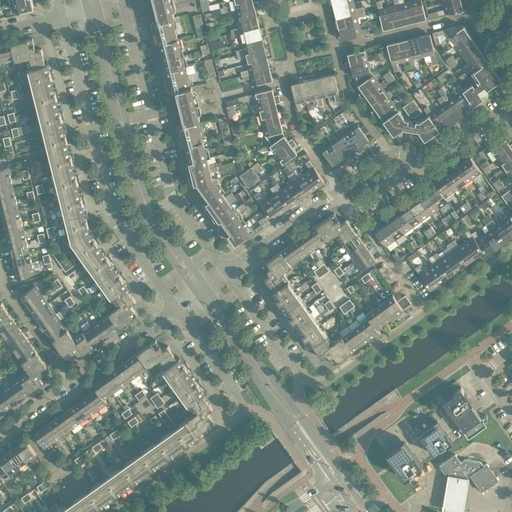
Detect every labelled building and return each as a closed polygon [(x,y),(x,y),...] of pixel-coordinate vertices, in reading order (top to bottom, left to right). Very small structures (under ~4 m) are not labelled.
[(13,0),(16,10),(17,10),(18,14),(33,11),(32,6),(34,6),(32,0),(13,0)] [(175,28),(177,28),(169,0),(153,0),(159,20),(154,21),(157,33),(175,28)] [(252,0),(233,0),(236,10),(258,4),(258,0),(253,1),(252,0)] [(378,9),(383,29),(394,26),(389,6),(383,8),(381,0),(376,1),(378,9)] [(394,0),(395,4),(389,6),(394,26),(405,24),(398,0),(394,0)] [(403,0),(398,0),(405,24),(415,21),(414,19),(410,1),(404,2),(403,0)] [(412,0),(410,1),(414,19),(415,21),(426,18),(425,16),(421,0),(412,0)] [(465,0),(452,0),(443,3),(444,9),(437,11),(438,15),(445,13),(463,9),(462,2),(466,1),(465,0)] [(354,2),(336,7),(334,7),(336,18),(338,17),(364,11),(363,7),(355,8),(354,2)] [(258,4),(236,10),(239,20),(254,17),(257,16),(255,9),(259,8),(258,4)] [(364,11),(338,17),(336,18),(339,28),(341,28),(359,23),(357,17),(365,15),(364,11)] [(200,13),(193,15),(198,37),(206,36),(200,13)] [(259,27),(257,16),(254,17),(239,20),(236,21),(238,27),(230,29),(232,34),(257,27),(259,27)] [(359,23),(341,28),(339,28),(341,39),(362,34),(369,32),(368,28),(361,30),(359,23)] [(448,36),(455,45),(470,34),(463,25),(448,36)] [(262,37),(259,27),(257,27),(232,34),(233,38),(240,36),(242,42),(262,37)] [(175,28),(157,33),(159,43),(162,43),(164,53),(168,68),(166,69),(168,79),(186,75),(175,28)] [(430,33),(419,36),(424,56),(430,54),(432,62),(436,61),(434,53),(435,53),(430,33)] [(470,34),(455,45),(461,54),(476,43),(470,34)] [(419,36),(408,38),(415,66),(419,65),(417,57),(424,56),(419,36)] [(262,37),(242,42),(243,48),(236,50),(237,55),(265,48),(262,37)] [(32,38),(11,43),(15,61),(25,58),(28,68),(45,64),(45,63),(43,54),(41,48),(35,49),(32,38)] [(408,38),(398,41),(402,61),(409,60),(411,67),(415,66),(408,38)] [(218,41),(211,42),(212,49),(219,47),(218,41)] [(387,44),(387,46),(392,64),(394,71),(398,70),(396,63),(402,61),(398,41),(387,44)] [(15,61),(11,43),(0,45),(0,46),(4,63),(15,61)] [(476,43),(461,54),(468,62),(483,52),(476,43)] [(265,48),(237,55),(238,59),(245,57),(247,63),(267,58),(265,48)] [(368,60),(365,49),(348,53),(349,61),(345,62),(346,65),(368,60)] [(474,71),(489,61),(483,52),(468,62),(474,71)] [(216,76),(211,58),(211,55),(205,57),(206,60),(204,60),(208,78),(216,76)] [(452,55),(445,59),(448,63),(454,59),(452,55)] [(270,69),(267,58),(247,63),(248,69),(241,71),(242,76),(270,69)] [(368,60),(346,65),(347,69),(351,68),(353,75),(356,75),(355,74),(371,70),(368,60)] [(505,86),(500,80),(502,78),(489,61),(474,71),(480,80),(478,81),(477,80),(463,89),(474,104),(483,98),(482,96),(486,93),(482,87),(484,86),(487,89),(493,85),(497,91),(505,86)] [(45,64),(28,68),(33,89),(53,84),(51,77),(54,76),(52,70),(50,71),(48,63),(45,63),(45,64)] [(453,75),(448,68),(444,71),(449,77),(453,75)] [(272,80),(270,69),(242,76),(243,80),(251,78),(252,85),(272,80)] [(371,70),(355,74),(356,75),(358,85),(362,91),(359,93),(361,97),(380,83),(371,71),(371,70)] [(444,71),(441,74),(445,80),(449,77),(444,71)] [(334,73),(323,75),(328,96),(334,94),(336,102),(340,101),(338,93),(339,93),(334,73)] [(195,102),(191,86),(188,74),(186,75),(168,79),(171,91),(176,90),(180,106),(195,102)] [(392,74),(386,78),(388,82),(395,78),(392,74)] [(445,80),(441,74),(437,76),(441,82),(445,80)] [(312,78),(313,80),(319,106),(323,105),(322,97),(328,96),(323,75),(312,78)] [(319,106),(313,80),(312,78),(302,81),(307,101),(313,99),(315,107),(319,106)] [(291,83),(291,85),(296,103),(298,111),(302,110),(300,102),(307,101),(302,81),(291,83)] [(371,103),(386,92),(380,83),(361,97),(363,100),(367,97),(371,103)] [(463,89),(459,83),(455,86),(460,92),(454,96),(467,113),(476,106),(474,104),(463,89)] [(59,97),(57,91),(55,92),(53,84),(33,89),(38,110),(58,105),(56,98),(59,97)] [(272,88),(254,92),(257,103),(279,98),(278,94),(274,95),(272,88)] [(373,114),(392,101),(386,92),(371,103),(375,108),(371,111),(373,114)] [(404,92),(398,96),(401,100),(407,95),(404,92)] [(445,93),(441,96),(458,119),(467,113),(454,96),(449,99),(445,93)] [(458,119),(441,96),(437,98),(442,105),(437,108),(449,125),(458,119)] [(238,98),(226,101),(227,106),(234,105),(239,103),(238,98)] [(279,98),(257,103),(260,114),(277,109),(276,103),(280,102),(279,98)] [(413,99),(403,106),(410,116),(414,117),(422,112),(413,99)] [(392,101),(373,114),(376,117),(379,115),(383,120),(398,110),(392,101)] [(195,102),(180,106),(184,122),(179,124),(182,135),(200,131),(202,130),(195,102)] [(58,105),(38,110),(44,131),(64,127),(62,119),(64,118),(63,112),(60,113),(58,105)] [(449,125),(437,108),(431,112),(427,106),(423,108),(428,115),(439,130),(438,130),(440,132),(449,125)] [(285,119),(284,115),(279,116),(277,109),(260,114),(262,124),(285,119)] [(439,130),(428,115),(419,121),(416,120),(415,120),(413,120),(405,118),(398,110),(383,120),(384,121),(386,119),(392,127),(389,129),(394,134),(403,128),(413,130),(418,130),(425,140),(430,135),(429,133),(437,128),(438,130),(439,130)] [(341,113),(337,115),(342,122),(346,119),(341,113)] [(226,116),(218,118),(225,145),(232,143),(226,116)] [(285,119),(262,124),(265,135),(271,144),(284,135),(284,134),(281,124),(285,123),(285,119)] [(368,139),(364,133),(368,130),(364,124),(360,127),(358,124),(349,131),(362,150),(365,147),(362,144),(368,139)] [(324,125),(320,128),(324,134),(328,132),(324,125)] [(11,128),(13,136),(19,135),(17,127),(11,128)] [(64,127),(44,131),(49,153),(69,148),(67,140),(70,140),(68,134),(65,134),(64,127)] [(324,134),(320,128),(316,131),(321,137),(324,134)] [(208,163),(203,141),(200,131),(182,135),(185,146),(187,145),(191,160),(189,161),(192,172),(217,166),(216,162),(216,161),(208,163)] [(362,150),(349,131),(340,137),(350,152),(356,148),(359,152),(362,150)] [(288,141),(284,135),(271,144),(269,145),(275,154),(294,141),(292,138),(288,141)] [(501,136),(489,145),(492,148),(490,149),(497,159),(511,147),(511,142),(510,145),(505,139),(504,139),(501,136)] [(350,152),(340,137),(331,143),(344,162),(348,160),(345,156),(350,152)] [(11,144),(10,140),(4,142),(5,146),(7,145),(8,151),(12,150),(11,144)] [(294,141),(275,154),(282,164),(297,153),(293,147),(296,144),(294,141)] [(344,162),(331,143),(322,150),(332,165),(339,161),(341,164),(344,162)] [(511,147),(497,159),(503,167),(511,160),(511,147)] [(69,148),(49,153),(50,156),(54,174),(74,169),(72,161),(75,161),(73,155),(71,155),(69,148)] [(470,157),(461,163),(472,178),(481,172),(470,157)] [(310,169),(304,172),(315,187),(324,181),(313,166),(309,160),(305,162),(310,169)] [(511,160),(503,167),(509,176),(511,174),(511,160)] [(486,161),(480,165),(483,169),(489,164),(486,161)] [(254,170),(260,166),(257,162),(251,166),(254,170)] [(461,163),(452,170),(463,185),(472,178),(461,163)] [(489,164),(483,169),(485,172),(491,168),(489,164)] [(225,196),(212,178),(211,172),(218,170),(217,166),(192,172),(194,183),(197,182),(209,199),(206,201),(213,211),(234,195),(231,192),(225,196)] [(251,166),(247,169),(239,175),(248,188),(260,179),(256,174),(254,170),(251,166)] [(256,174),(262,169),(260,166),(254,170),(256,174)] [(0,168),(0,180),(11,178),(8,167),(0,168)] [(74,169),(54,174),(59,195),(79,190),(77,182),(80,182),(78,175),(76,176),(74,169)] [(295,170),(291,172),(306,194),(315,187),(304,172),(299,176),(295,170)] [(452,170),(443,176),(454,191),(463,185),(452,170)] [(306,194),(291,172),(287,175),(292,181),(287,185),(297,200),(306,194)] [(232,184),(238,179),(236,176),(229,180),(232,184)] [(434,183),(437,187),(437,186),(445,198),(445,197),(454,191),(443,176),(434,183)] [(11,178),(0,180),(0,191),(14,188),(11,178)] [(277,182),(273,185),(289,206),(297,200),(287,185),(282,189),(277,182)] [(501,182),(495,186),(498,190),(504,186),(501,182)] [(38,193),(44,192),(42,183),(36,185),(38,193)] [(289,206),(273,185),(270,188),(274,194),(269,198),(280,213),(289,206)] [(445,198),(437,186),(437,187),(428,193),(439,208),(448,201),(445,197),(445,198)] [(0,202),(16,199),(14,188),(0,191),(0,202)] [(484,188),(481,191),(485,197),(489,195),(484,188)] [(511,188),(501,195),(510,208),(511,206),(511,188)] [(79,190),(59,195),(65,216),(85,211),(83,203),(85,203),(84,196),(81,197),(79,190)] [(485,197),(481,191),(477,194),(481,200),(485,197)] [(250,232),(243,222),(230,204),(237,199),(236,199),(240,197),(237,193),(234,195),(213,211),(219,220),(221,218),(230,231),(228,233),(235,242),(242,237),(245,241),(270,223),(265,216),(258,220),(261,224),(250,232)] [(439,208),(428,193),(419,199),(430,214),(439,208)] [(280,213),(269,198),(264,201),(259,195),(256,198),(260,204),(271,219),(280,213)] [(19,209),(16,199),(0,202),(0,208),(1,214),(19,209)] [(419,199),(411,205),(421,220),(430,214),(419,199)] [(468,210),(463,203),(459,206),(464,212),(468,210)] [(43,214),(49,213),(47,204),(41,206),(43,214)] [(411,205),(402,212),(413,227),(421,220),(411,205)] [(511,215),(511,214),(506,208),(503,211),(507,217),(502,221),(511,234),(511,215)] [(19,209),(1,214),(4,224),(21,220),(19,209)] [(85,211),(65,216),(70,238),(73,237),(90,232),(88,225),(91,224),(89,218),(86,219),(85,211)] [(413,227),(402,212),(393,218),(404,233),(413,227)] [(356,232),(352,227),(350,224),(346,219),(341,222),(334,213),(316,225),(327,240),(335,234),(341,243),(356,232)] [(511,234),(502,221),(497,224),(489,213),(485,216),(489,221),(504,242),(509,238),(511,241),(511,234)] [(449,214),(445,216),(450,223),(453,220),(449,214)] [(40,220),(39,215),(33,217),(34,221),(35,221),(37,227),(42,226),(41,220),(40,220)] [(450,223),(445,216),(441,219),(446,225),(450,223)] [(393,218),(384,224),(395,239),(404,233),(393,218)] [(24,231),(21,220),(4,224),(7,235),(24,231)] [(504,242),(489,221),(485,223),(490,230),(484,233),(498,252),(501,250),(498,246),(504,242)] [(395,239),(384,224),(375,231),(386,246),(395,239)] [(327,240),(316,225),(307,232),(318,246),(327,240)] [(49,240),(56,238),(53,226),(46,227),(49,240)] [(431,226),(427,229),(432,235),(436,233),(431,226)] [(432,235),(427,229),(424,232),(428,238),(432,235)] [(483,251),(471,233),(468,229),(465,232),(469,238),(464,242),(474,257),(483,251)] [(27,241),(24,231),(7,235),(9,245),(27,241)] [(498,252),(484,233),(479,237),(475,231),(471,233),(483,251),(486,255),(492,251),(495,254),(498,252)] [(90,232),(73,237),(74,243),(73,244),(85,261),(102,249),(98,244),(100,242),(96,237),(94,238),(90,232)] [(318,246),(307,232),(299,238),(309,253),(318,246)] [(356,232),(341,243),(348,251),(362,241),(356,232)] [(309,253),(299,238),(290,244),(300,259),(309,253)] [(414,239),(410,242),(414,248),(418,245),(414,239)] [(474,257),(464,242),(458,246),(454,240),(450,242),(465,264),(474,257)] [(29,252),(27,241),(9,245),(12,256),(29,252)] [(362,241),(348,251),(354,260),(368,250),(362,241)] [(406,244),(411,250),(414,248),(410,242),(406,244)] [(465,264),(450,242),(447,245),(451,251),(446,255),(457,270),(465,264)] [(300,259),(290,244),(281,251),(291,266),(300,259)] [(67,262),(57,248),(52,252),(65,271),(76,263),(72,258),(67,262)] [(102,249),(85,261),(98,280),(115,268),(111,261),(113,260),(109,254),(107,256),(102,249)] [(368,250),(354,260),(360,269),(375,259),(368,250)] [(282,272),(291,266),(281,251),(262,264),(269,274),(264,277),(268,282),(274,290),(289,280),(282,272)] [(32,262),(29,252),(12,256),(15,266),(32,262)] [(395,252),(392,254),(396,261),(400,258),(395,252)] [(457,270),(446,255),(441,258),(436,252),(433,255),(448,276),(457,270)] [(448,276),(433,255),(429,257),(433,264),(428,267),(439,282),(448,276)] [(32,262),(15,266),(17,277),(35,273),(32,262)] [(439,282),(428,267),(423,271),(419,265),(415,267),(419,274),(430,289),(439,282)] [(128,286),(123,279),(126,278),(122,272),(120,274),(115,268),(98,280),(112,298),(126,287),(128,286)] [(301,298),(289,280),(274,290),(272,292),(276,298),(274,300),(278,305),(280,304),(285,310),(301,298)] [(21,295),(28,304),(42,294),(36,285),(21,295)] [(137,314),(130,304),(136,300),(132,295),(130,292),(126,287),(112,298),(117,306),(108,312),(119,327),(137,314)] [(42,294),(28,304),(34,313),(48,303),(42,294)] [(393,295),(384,301),(396,318),(400,315),(398,313),(403,309),(397,300),(393,295)] [(399,299),(397,300),(403,309),(411,303),(405,295),(399,299)] [(301,298),(285,310),(289,316),(287,318),(291,323),(293,322),(297,328),(314,316),(301,298)] [(384,301),(375,307),(385,322),(390,319),(392,321),(396,318),(384,301)] [(0,323),(11,315),(5,307),(1,302),(0,302),(0,323)] [(40,322),(55,312),(48,303),(34,313),(40,322)] [(385,322),(375,307),(365,314),(368,317),(378,331),(379,330),(382,328),(380,325),(385,322)] [(46,331),(61,320),(55,312),(40,322),(46,331)] [(119,327),(108,312),(100,319),(112,336),(116,333),(114,331),(119,327)] [(11,315),(0,323),(0,330),(3,335),(17,324),(11,315)] [(327,334),(314,316),(297,328),(302,334),(300,336),(303,341),(306,339),(310,346),(312,344),(327,334)] [(378,331),(368,317),(359,323),(370,338),(375,334),(377,337),(381,334),(379,330),(378,331)] [(112,336),(100,319),(91,325),(101,340),(106,336),(108,339),(112,336)] [(53,339),(67,329),(61,320),(46,331),(53,339)] [(370,338),(359,323),(351,329),(363,347),(367,344),(365,341),(370,338)] [(17,324),(3,335),(9,344),(24,333),(17,324)] [(101,340),(91,325),(82,331),(93,346),(101,340)] [(67,329),(53,339),(66,358),(75,350),(79,356),(84,352),(93,346),(82,331),(73,338),(67,329)] [(363,347),(351,329),(342,336),(352,351),(357,347),(359,349),(363,347)] [(24,333),(9,344),(15,352),(30,342),(24,333)] [(327,334),(312,344),(318,353),(322,357),(327,354),(334,364),(352,351),(342,336),(333,342),(327,334)] [(177,358),(173,353),(171,350),(168,345),(163,349),(155,339),(137,352),(147,367),(156,361),(162,369),(177,358)] [(30,342),(15,352),(22,361),(36,351),(30,342)] [(36,351),(22,361),(28,370),(19,376),(30,391),(38,385),(43,381),(40,376),(49,369),(36,351)] [(137,352),(128,359),(138,373),(147,367),(137,352)] [(177,358),(162,369),(175,387),(192,375),(187,369),(190,367),(186,362),(184,363),(179,357),(177,358)] [(128,359),(119,365),(130,380),(138,373),(128,359)] [(119,365),(111,371),(121,386),(130,380),(119,365)] [(111,371),(102,377),(112,392),(121,386),(111,371)] [(192,375),(175,387),(188,405),(203,395),(205,393),(200,387),(202,385),(199,380),(197,381),(192,375)] [(30,391),(19,376),(10,383),(23,400),(26,397),(25,394),(30,391)] [(102,377),(93,384),(103,398),(104,398),(112,392),(102,377)] [(23,400),(10,383),(1,389),(12,404),(17,400),(19,402),(23,400)] [(94,391),(87,395),(98,410),(107,403),(104,398),(103,398),(93,384),(90,386),(90,388),(91,389),(92,388),(94,391)] [(461,387),(442,400),(445,404),(452,413),(454,416),(468,437),(487,423),(473,404),(472,402),(461,387)] [(1,389),(0,389),(0,406),(4,412),(8,410),(7,407),(12,404),(1,389)] [(161,397),(157,392),(150,397),(154,402),(161,397)] [(78,395),(75,397),(89,416),(98,410),(87,395),(81,399),(80,397),(81,397),(80,395),(78,395)] [(203,395),(188,405),(194,414),(186,420),(196,434),(214,421),(207,411),(212,408),(209,403),(203,395)] [(76,403),(70,408),(80,422),(89,416),(75,397),(72,398),(72,401),(73,402),(74,401),(76,403)] [(161,397),(154,402),(158,407),(165,402),(161,397)] [(132,413),(129,408),(126,404),(123,406),(125,410),(129,415),(132,413)] [(60,407),(57,409),(71,429),(80,422),(70,408),(64,412),(62,410),(63,409),(62,408),(60,407)] [(58,416),(52,420),(62,435),(71,429),(57,409),(55,411),(54,413),(55,415),(56,414),(58,416)] [(176,426),(165,411),(164,409),(159,412),(171,430),(168,432),(180,449),(186,445),(187,447),(193,443),(191,441),(198,436),(196,434),(186,420),(176,426)] [(437,419),(419,433),(427,445),(428,445),(434,454),(452,441),(447,433),(446,431),(437,419)] [(42,420),(40,422),(54,441),(62,435),(52,420),(46,425),(45,422),(46,422),(45,420),(42,420)] [(40,429),(34,433),(44,448),(54,441),(40,422),(37,424),(37,426),(38,427),(39,426),(40,429)] [(168,432),(150,445),(162,462),(168,457),(170,459),(175,456),(173,454),(180,449),(168,432)] [(16,439),(13,441),(27,460),(36,454),(26,439),(19,444),(18,442),(19,441),(18,439),(16,439)] [(397,444),(385,452),(396,467),(404,478),(422,465),(421,463),(415,454),(404,439),(397,444)] [(14,448),(8,452),(18,467),(27,460),(13,441),(10,443),(10,445),(11,446),(12,446),(14,448)] [(150,445),(132,458),(144,474),(151,470),(152,472),(157,468),(156,466),(162,462),(150,445)] [(0,451),(0,459),(9,473),(18,467),(8,452),(2,456),(0,454),(1,453),(0,452),(0,451)] [(450,475),(464,478),(466,478),(467,477),(470,475),(481,491),(499,479),(487,462),(483,465),(481,461),(465,459),(461,461),(455,454),(439,465),(445,473),(448,471),(450,474),(450,475)] [(132,458),(114,471),(126,487),(133,483),(134,485),(139,481),(138,479),(144,474),(132,458)] [(0,478),(1,479),(9,473),(0,459),(0,478)] [(114,471),(97,483),(109,500),(115,495),(117,498),(122,494),(120,492),(126,487),(114,471)] [(450,475),(450,474),(448,474),(441,510),(450,511),(463,511),(469,478),(467,477),(466,478),(464,478),(450,475)] [(34,478),(28,481),(32,486),(37,482),(34,478)] [(47,478),(43,482),(47,487),(51,484),(47,478)] [(47,487),(43,482),(37,486),(41,491),(47,487)] [(109,500),(97,483),(79,496),(91,511),(98,508),(99,510),(104,506),(103,504),(109,500)] [(91,511),(79,496),(67,504),(62,508),(64,511),(91,511)]
